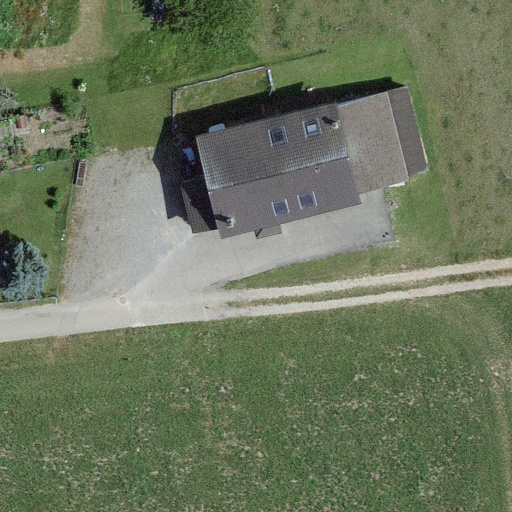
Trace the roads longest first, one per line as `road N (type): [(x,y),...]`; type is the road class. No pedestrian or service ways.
road 1 (track): [(202,304),(511,269)]
road 2 (residential): [(0,327),(202,304)]
